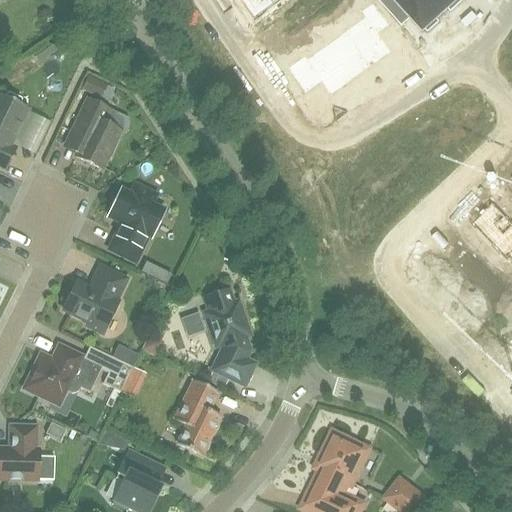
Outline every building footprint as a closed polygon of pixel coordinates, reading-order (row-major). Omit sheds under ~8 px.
[(237,0),(252,21),(273,7),(267,0),(237,0)] [(428,0),(377,0),(396,21),(405,13),(412,20),(423,33),(426,31),(428,34),(439,24),(437,21),(443,16),(428,0)] [(428,0),(443,16),(449,11),(451,14),(462,4),(460,1),(460,0),(428,0)] [(371,69),(392,54),(379,35),(390,27),(374,4),(361,13),(365,19),(346,33),(371,69)] [(371,69),(346,33),(326,47),(351,83),(371,69)] [(59,53),(44,46),(30,54),(37,67),(59,53)] [(330,98),(351,83),(326,47),(307,60),(304,57),(287,69),(305,95),(321,85),(330,98)] [(89,81),(83,93),(101,102),(107,90),(89,81)] [(0,167),(6,171),(16,151),(9,147),(27,110),(22,107),(21,100),(9,94),(3,98),(0,96),(0,167)] [(75,158),(101,171),(121,133),(104,124),(110,112),(87,101),(64,150),(76,156),(75,158)] [(107,218),(121,224),(108,251),(134,263),(147,237),(150,238),(163,211),(152,206),(158,194),(133,182),(127,194),(120,191),(107,218)] [(511,226),(498,212),(493,206),(471,227),(508,265),(511,261),(511,226)] [(89,291),(76,284),(63,311),(88,323),(86,327),(102,335),(117,304),(114,303),(125,280),(99,268),(89,291)] [(228,291),(204,299),(210,318),(207,324),(212,339),(219,342),(222,350),(212,372),(214,373),(229,380),(230,380),(248,389),(258,368),(245,362),(250,352),(245,339),(241,337),(246,326),(238,302),(233,304),(228,291)] [(192,339),(208,334),(202,317),(187,322),(192,339)] [(61,407),(67,394),(71,395),(75,395),(78,393),(80,390),(89,394),(101,369),(59,349),(53,361),(47,366),(39,362),(30,380),(29,384),(29,388),(30,390),(32,393),(35,395),(51,402),(61,407)] [(108,375),(102,385),(120,394),(132,369),(111,359),(104,373),(108,375)] [(146,375),(133,369),(121,393),(134,400),(146,375)] [(173,422),(176,423),(184,428),(176,445),(202,458),(221,419),(209,413),(218,395),(192,382),(179,410),(173,422)] [(10,451),(0,450),(0,480),(37,482),(39,452),(36,452),(37,429),(11,428),(10,451)] [(321,471),(352,486),(369,451),(333,434),(322,458),(326,461),(321,471)] [(163,470),(128,453),(115,480),(122,483),(111,505),(125,511),(127,511),(129,509),(134,511),(148,511),(160,489),(155,487),(163,470)] [(354,502),(345,497),(351,486),(352,487),(352,486),(321,471),(308,497),(309,497),(302,510),(306,511),(359,511),(360,511),(354,502)] [(401,511),(416,511),(425,500),(400,481),(386,500),(401,511)]
